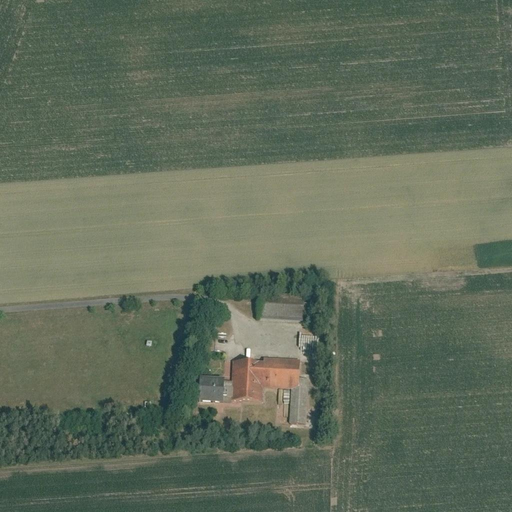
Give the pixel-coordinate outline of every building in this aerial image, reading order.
[(303,300),(261,298),(260,318),(302,320),(302,317),(302,305),(303,300)] [(302,305),(302,317),(311,317),(312,305),(302,305)] [(315,343),(315,337),(303,338),(304,346),(309,346),(308,344),(315,343)] [(299,379),(300,361),(264,359),(264,363),(263,388),(292,390),(299,390),(299,379)] [(264,363),(233,362),(231,401),(262,403),(263,388),(264,363)] [(222,381),(198,379),(197,402),(221,404),(222,381)] [(290,424),(306,425),(308,380),(299,379),(299,390),(292,390),(290,424)]
